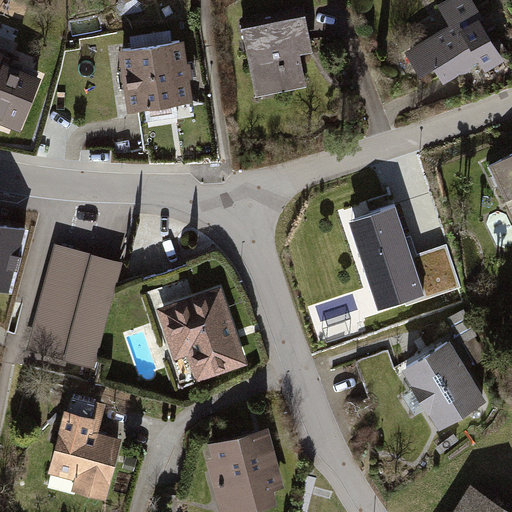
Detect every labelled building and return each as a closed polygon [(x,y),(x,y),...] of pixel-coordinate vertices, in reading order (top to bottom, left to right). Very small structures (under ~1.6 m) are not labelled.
[(454,26),(409,53),(420,72),(434,64),(442,76),(456,68),(458,70),(462,71),(465,70),(468,68),(470,66),(471,64),(471,61),(471,58),(477,54),(485,65),(499,56),(477,18),(481,16),(470,0),(453,0),(442,7),(454,26)] [(280,81),(281,88),(304,83),(296,42),(309,40),(303,8),(242,19),(255,85),(280,81)] [(123,48),(132,107),(147,105),(149,118),(177,114),(175,101),(188,99),(185,77),(189,76),(186,61),(183,62),(180,40),(171,41),(169,31),(146,34),(148,45),(123,48)] [(36,79),(4,66),(0,75),(0,113),(19,122),(36,79)] [(511,153),(489,165),(507,199),(511,196),(511,153)] [(413,260),(395,204),(349,219),(379,307),(429,290),(431,297),(461,287),(448,249),(413,260)] [(0,224),(0,282),(10,286),(25,228),(0,224)] [(120,263),(60,246),(33,345),(93,362),(120,263)] [(241,360),(218,291),(199,298),(187,264),(152,276),(172,336),(185,332),(200,374),(241,360)] [(447,341),(406,366),(417,383),(414,385),(428,408),(431,406),(441,423),(482,398),(447,341)] [(72,396),(53,467),(79,474),(76,485),(103,492),(117,439),(93,432),(101,404),(72,396)] [(248,496),(250,506),(271,500),(268,486),(278,483),(269,448),(258,451),(253,433),(215,443),(219,459),(213,461),(224,502),(248,496)] [(508,511),(472,489),(457,511),(508,511)]
